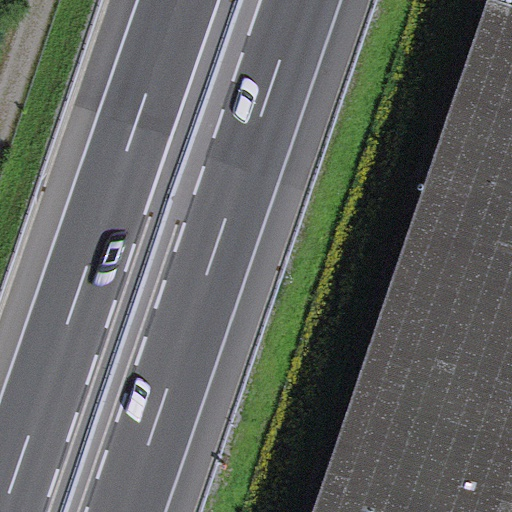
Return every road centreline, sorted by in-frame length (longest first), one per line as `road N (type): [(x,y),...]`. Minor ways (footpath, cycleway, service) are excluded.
road 1 (motorway): [(181,0),(5,511)]
road 2 (motorway): [(127,511),(302,0)]
road 3 (track): [(46,0),(0,134)]
